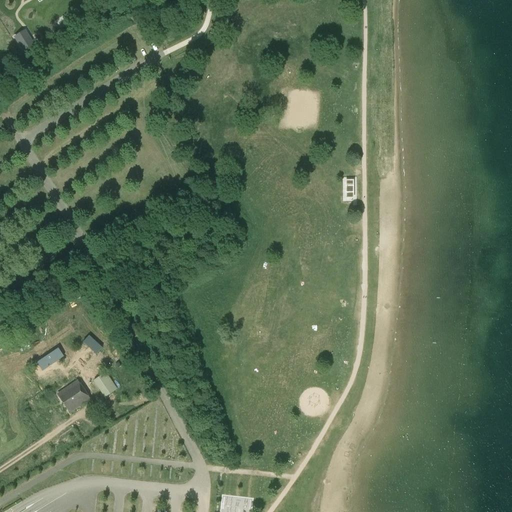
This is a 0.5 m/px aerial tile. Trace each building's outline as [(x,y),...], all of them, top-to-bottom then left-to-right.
[(23,34),(13,40),(21,54),(31,48),(23,34)] [(31,368),(33,372),(49,364),(46,360),(31,368)] [(38,380),(54,368),(50,363),(34,374),(38,380)] [(93,381),(104,398),(117,389),(106,372),(93,381)] [(58,395),(70,413),(90,399),(78,381),(58,395)]
